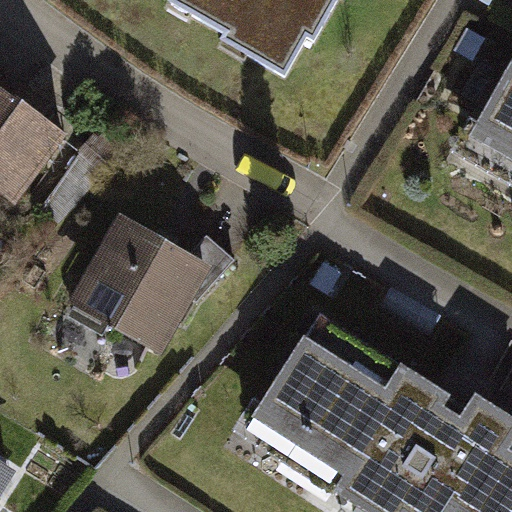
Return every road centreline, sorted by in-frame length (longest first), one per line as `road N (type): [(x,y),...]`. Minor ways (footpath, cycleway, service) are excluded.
road 1 (residential): [(327,210),(171,121),(0,1)]
road 2 (unknown): [(327,210),(511,323)]
